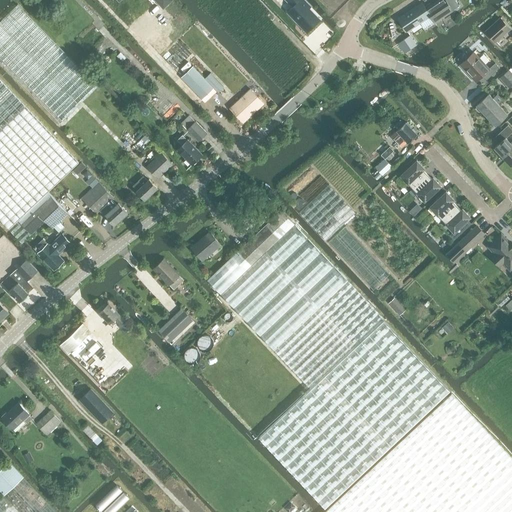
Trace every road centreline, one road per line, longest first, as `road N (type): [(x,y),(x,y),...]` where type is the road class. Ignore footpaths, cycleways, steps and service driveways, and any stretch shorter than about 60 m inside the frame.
road 1 (residential): [(0,348),(65,287),(264,132),(343,46)]
road 2 (track): [(186,511),(13,334)]
road 3 (residential): [(511,191),(481,158),(439,83),(343,46)]
road 4 (track): [(201,103),(100,0)]
road 5 (track): [(165,87),(76,0)]
